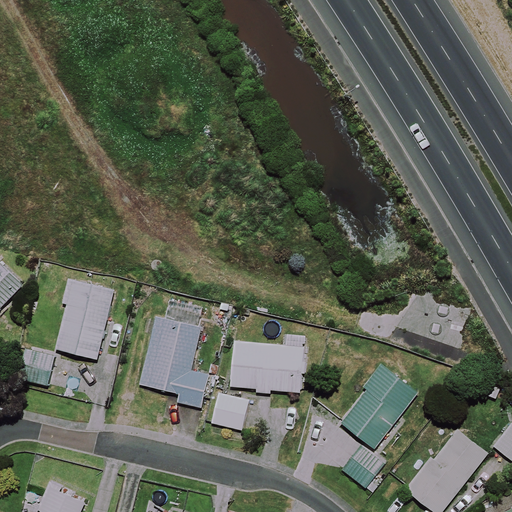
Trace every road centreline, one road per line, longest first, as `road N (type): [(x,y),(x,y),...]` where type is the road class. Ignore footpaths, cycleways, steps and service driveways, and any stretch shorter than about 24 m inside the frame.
road 1 (residential): [(332,511),(274,479),(0,429)]
road 2 (trunk): [(511,267),(347,0)]
road 3 (trunk): [(411,0),(511,166)]
